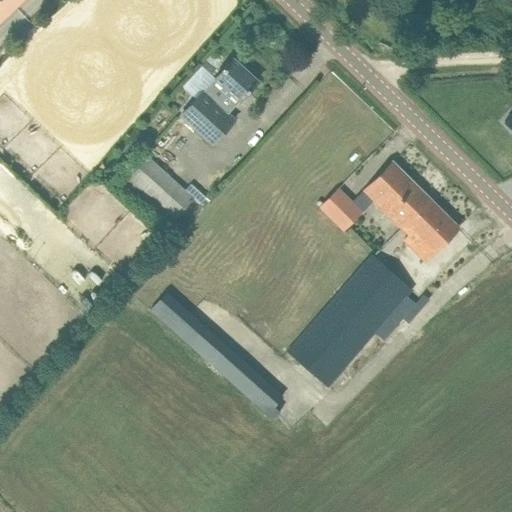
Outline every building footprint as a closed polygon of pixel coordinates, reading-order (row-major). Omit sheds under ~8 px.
[(0,0),(0,21),(21,0),(0,0)] [(233,58),(219,73),(215,77),(216,77),(204,90),(204,89),(181,115),(212,143),(235,118),(215,100),(226,87),(240,100),(258,80),(233,58)] [(165,230),(194,198),(144,154),(116,187),(165,230)] [(363,191),(402,228),(430,199),(392,162),(363,191)] [(338,186),(318,206),(344,232),(364,213),(338,186)] [(430,199),(402,228),(408,235),(403,240),(425,261),(458,227),(430,199)] [(326,386),(406,295),(411,289),(371,255),(287,352),(326,386)] [(283,396),(167,292),(150,309),(272,420),(279,412),(273,407),(283,396)]
